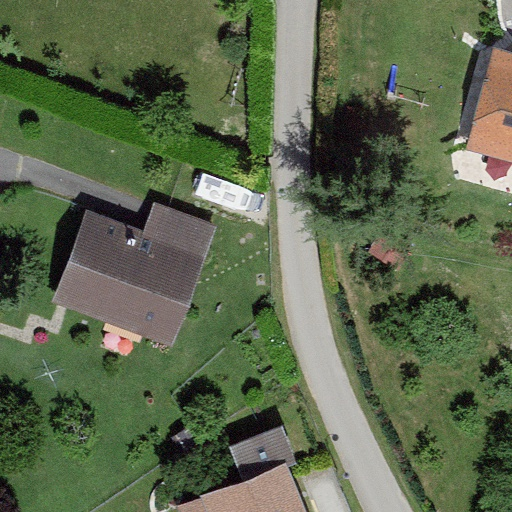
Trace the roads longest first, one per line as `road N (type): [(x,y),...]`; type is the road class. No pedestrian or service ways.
road 1 (residential): [(390,511),(315,324),(292,220),(287,85),(302,0)]
road 2 (unknown): [(126,202),(53,176),(25,179),(0,195)]
